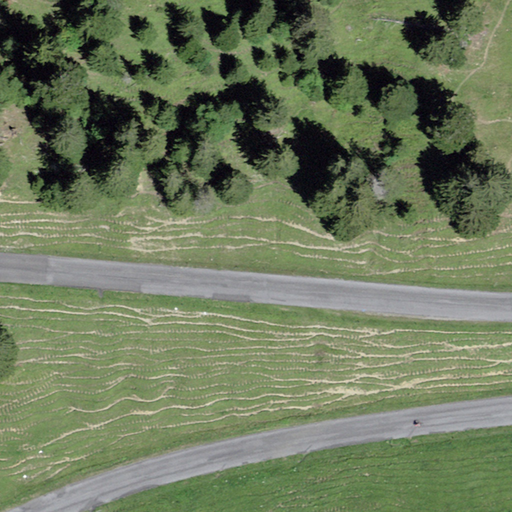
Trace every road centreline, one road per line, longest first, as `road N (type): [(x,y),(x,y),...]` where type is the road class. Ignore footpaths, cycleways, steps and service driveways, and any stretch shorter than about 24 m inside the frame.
road 1 (tertiary): [(0,266),(511,306)]
road 2 (tertiary): [(511,411),(218,456),(43,511)]
